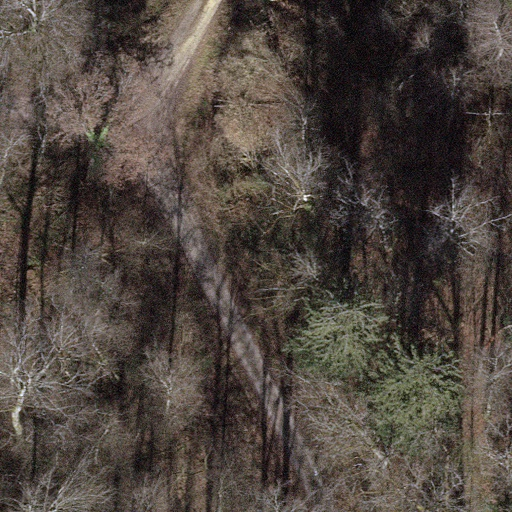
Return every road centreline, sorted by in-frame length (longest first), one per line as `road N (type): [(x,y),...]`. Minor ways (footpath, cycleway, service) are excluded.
road 1 (track): [(0,96),(140,129),(326,511)]
road 2 (track): [(205,0),(140,129)]
